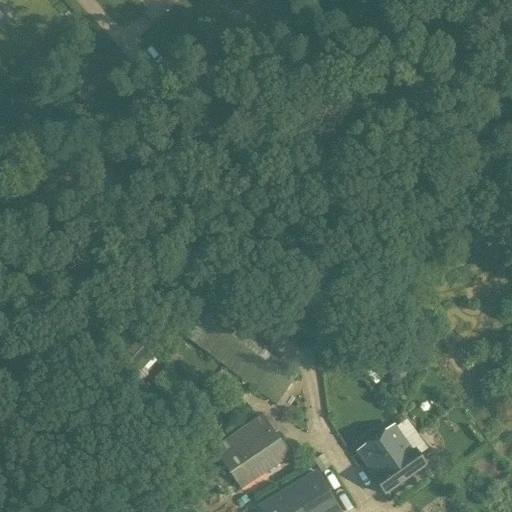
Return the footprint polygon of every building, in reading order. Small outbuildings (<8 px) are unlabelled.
[(65,87),(75,98),(96,79),(86,68),(65,87)] [(176,333),(218,361),(276,404),(295,378),(185,298),(166,326),(176,333)] [(360,334),(352,342),(383,373),(403,354),(394,346),(383,357),(360,334)] [(127,386),(153,357),(143,348),(116,377),(127,386)] [(161,389),(170,380),(162,373),(154,382),(161,389)] [(200,404),(186,391),(179,385),(167,397),(188,416),(200,404)] [(241,492),(292,459),(269,427),(262,418),(257,422),(255,420),(213,449),(241,492)] [(215,423),(203,431),(213,446),(225,438),(215,423)] [(394,427),(357,452),(376,479),(375,481),(385,496),(427,466),(416,451),(413,453),(394,427)] [(331,467),(323,455),(313,461),(321,473),(331,467)] [(260,508),(262,511),(339,511),(316,474),(260,508)] [(245,496),(236,501),(240,507),(248,501),(245,496)]
